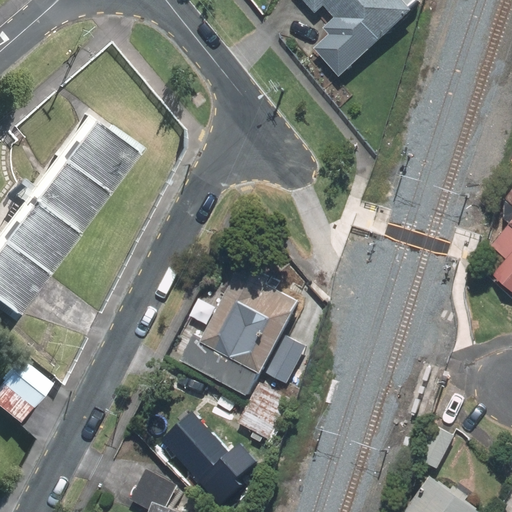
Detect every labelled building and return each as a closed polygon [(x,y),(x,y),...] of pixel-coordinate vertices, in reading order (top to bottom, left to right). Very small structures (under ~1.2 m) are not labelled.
[(298,0),(315,17),(322,10),(365,56),(421,5),(415,0),(298,0)] [(82,111),(0,223),(0,311),(11,320),(136,150),(82,111)] [(511,301),(511,194),(505,202),(511,208),(511,221),(490,246),(507,261),(488,282),(511,302),(511,301)] [(196,333),(178,366),(246,404),(234,425),(268,444),(291,402),(256,382),(303,297),(257,271),(251,281),(237,273),(202,336),(196,333)] [(16,358),(0,378),(0,410),(15,423),(48,383),(16,358)] [(199,413),(159,450),(197,490),(237,454),(199,413)] [(432,426),(416,462),(439,472),(455,437),(432,426)] [(165,511),(178,488),(146,472),(130,503),(148,511),(165,511)] [(472,511),(428,480),(403,511),(472,511)]
